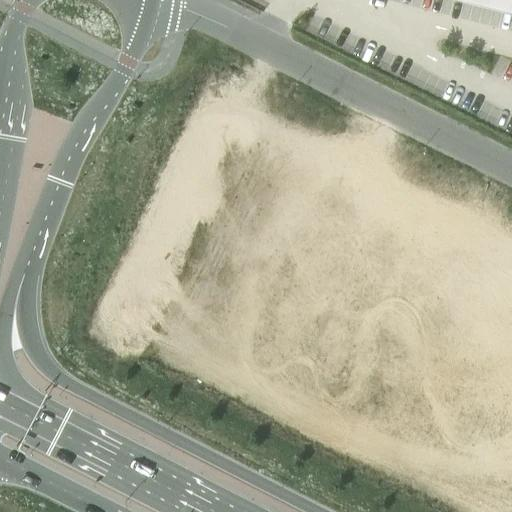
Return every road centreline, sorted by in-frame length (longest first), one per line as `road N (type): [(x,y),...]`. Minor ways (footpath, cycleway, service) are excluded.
road 1 (tertiary): [(317,511),(53,372),(31,318),(32,262)]
road 2 (unclassified): [(173,0),(511,164)]
road 3 (tertiary): [(32,262),(69,168),(134,46),(147,0)]
road 4 (secondary): [(214,511),(0,401)]
road 5 (tertiary): [(26,0),(9,49),(0,124)]
